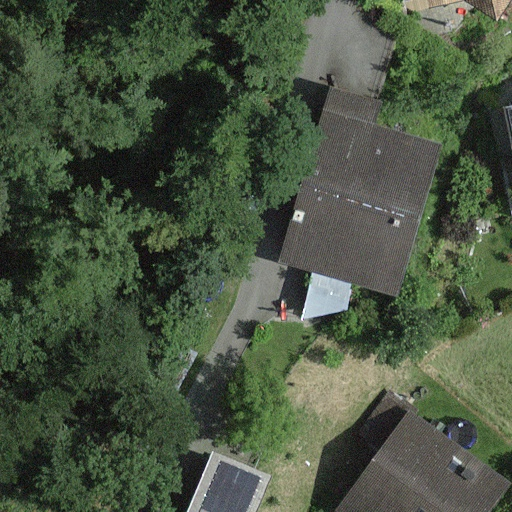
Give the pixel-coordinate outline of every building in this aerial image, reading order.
[(511,0),(428,0),(431,9),(465,2),(499,23),(511,1),(511,0)] [(378,126),(385,103),(332,89),(282,263),(400,297),(443,145),(378,126)] [(511,106),(505,108),(511,142),(511,160),(501,162),(511,211),(511,106)] [(349,290),(310,279),(306,320),(347,309),(349,290)] [(492,511),(511,486),(410,413),(338,511),(492,511)] [(259,511),(273,477),(213,453),(189,511),(185,511),(177,507),(174,511),(259,511)]
